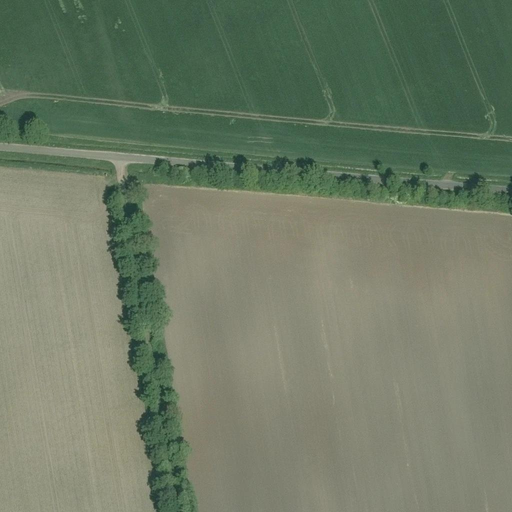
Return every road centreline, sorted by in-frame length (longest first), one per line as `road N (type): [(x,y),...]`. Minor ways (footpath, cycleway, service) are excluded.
road 1 (unclassified): [(511,191),(0,147)]
road 2 (track): [(117,158),(176,511)]
